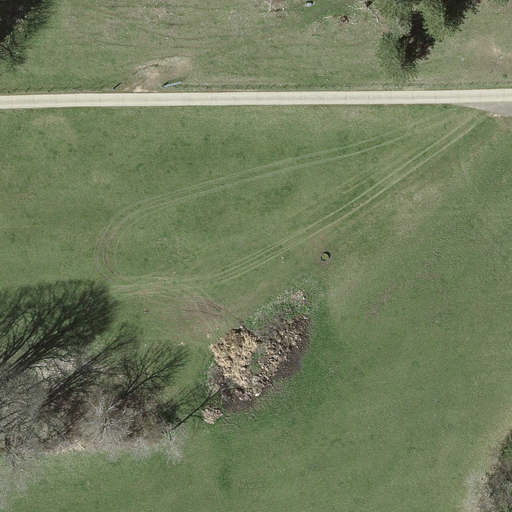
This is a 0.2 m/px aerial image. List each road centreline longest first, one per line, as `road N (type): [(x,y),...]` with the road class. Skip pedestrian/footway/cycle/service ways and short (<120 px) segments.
road 1 (track): [(501,96),(322,279),(272,295),(209,362),(156,383),(40,368)]
road 2 (track): [(0,102),(511,95)]
road 3 (track): [(132,98),(153,77),(343,0)]
